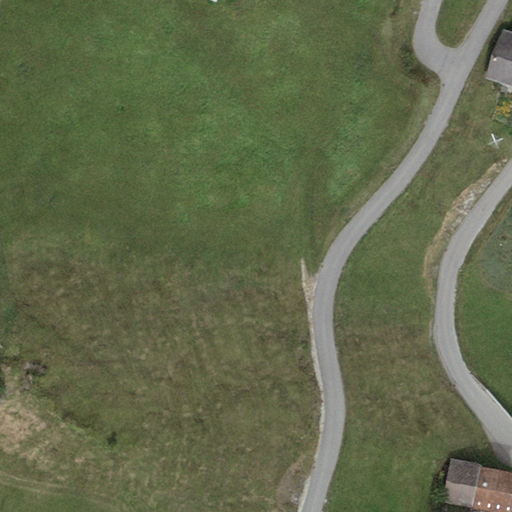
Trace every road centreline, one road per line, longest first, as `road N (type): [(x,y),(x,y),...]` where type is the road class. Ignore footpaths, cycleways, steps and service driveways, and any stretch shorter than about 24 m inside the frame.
road 1 (unclassified): [(311,511),(332,424),(321,316),(329,270),(430,133),(497,0)]
road 2 (unclassified): [(511,448),(456,376),(441,329),(455,249),(511,170)]
